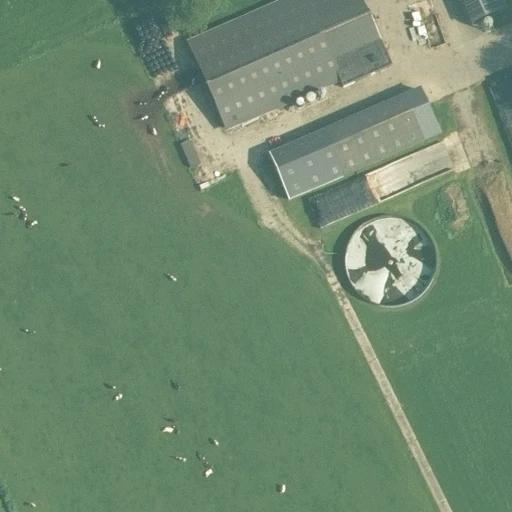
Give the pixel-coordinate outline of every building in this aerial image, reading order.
[(362,0),(290,0),(190,44),(226,128),(387,57),(362,0)] [(461,0),(472,24),(507,9),(502,0),(461,0)] [(171,10),(145,16),(155,70),(182,64),(171,10)] [(178,101),(189,124),(207,115),(196,92),(178,101)] [(343,176),(425,141),(405,96),(324,132),(343,176)] [(511,153),(486,159),(497,215),(508,213),(510,226),(511,225),(511,153)] [(356,172),(318,193),(330,214),(368,193),(356,172)] [(356,289),(366,298),(378,303),(391,305),(403,303),(415,298),(425,289),(432,278),(435,266),(436,253),(432,241),(425,231),(416,222),(405,217),(393,214),(380,215),(368,220),(358,228),(350,238),(346,251),(345,264),(349,277),(356,289)]
